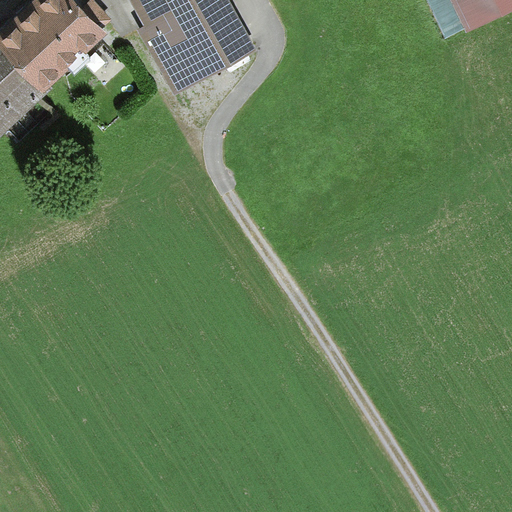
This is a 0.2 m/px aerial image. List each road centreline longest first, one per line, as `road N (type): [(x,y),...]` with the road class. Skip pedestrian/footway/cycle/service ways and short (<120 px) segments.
road 1 (track): [(225,187),(430,511)]
road 2 (track): [(225,187),(208,155),(209,133),(271,41),(254,0)]
road 3 (track): [(108,0),(189,123),(209,133)]
